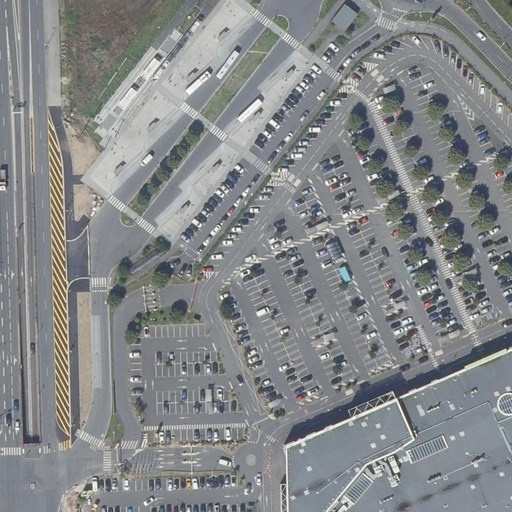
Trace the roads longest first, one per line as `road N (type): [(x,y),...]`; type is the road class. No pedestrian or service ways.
road 1 (primary): [(50,480),(36,0)]
road 2 (primary): [(0,48),(11,482)]
